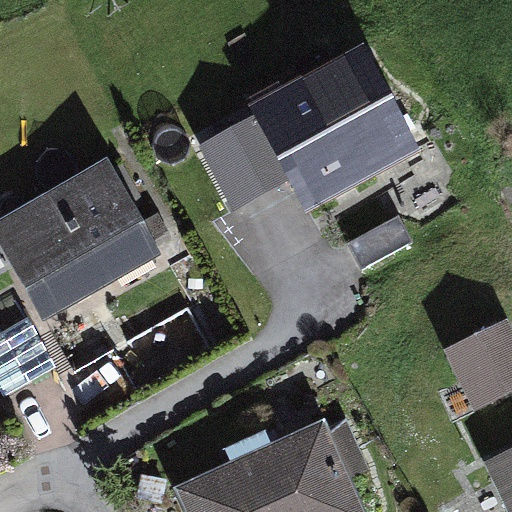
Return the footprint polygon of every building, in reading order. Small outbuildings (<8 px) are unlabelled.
[(427,155),(363,48),(248,116),(312,224),(427,155)] [(171,243),(123,153),(0,217),(0,248),(35,315),(171,243)] [(511,394),(511,335),(505,322),(446,353),(477,413),(511,394)] [(366,511),(330,423),(182,484),(194,511),(366,511)] [(511,511),(511,448),(484,462),(509,511),(511,511)]
